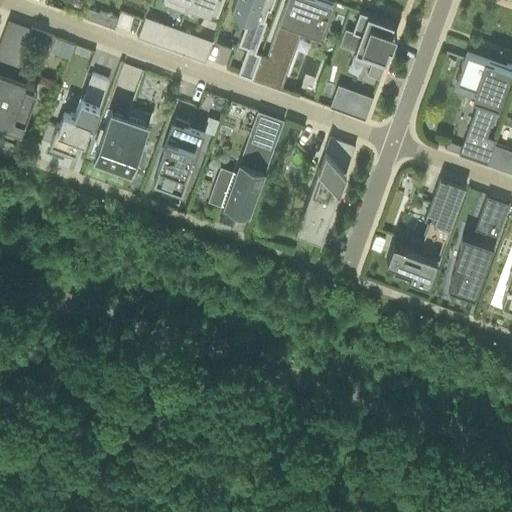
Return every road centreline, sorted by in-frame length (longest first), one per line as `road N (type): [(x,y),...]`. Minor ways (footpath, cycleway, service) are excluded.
road 1 (unclassified): [(0,288),(511,453)]
road 2 (residential): [(387,145),(0,9)]
road 3 (residential): [(444,0),(387,145)]
road 4 (residential): [(511,191),(387,145)]
road 5 (residential): [(387,145),(343,266)]
